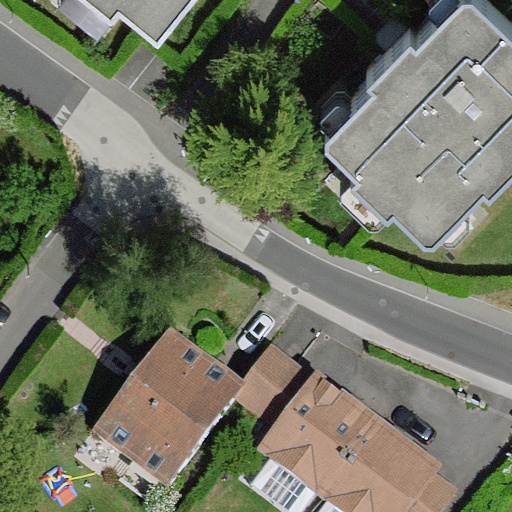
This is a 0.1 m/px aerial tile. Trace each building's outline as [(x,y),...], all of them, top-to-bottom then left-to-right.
[(127,0),(160,26),(181,0),(127,0)] [(511,18),(504,10),(493,0),(447,0),(419,30),(412,25),(399,38),(390,47),(369,69),(374,75),(324,127),(359,162),(353,168),(390,204),(396,198),(432,232),(486,177),(492,183),(511,163),(511,18)] [(511,0),(493,0),(504,10),(511,0)] [(172,341),(99,437),(171,488),(237,401),(243,394),(172,341)] [(243,394),(237,401),(260,418),(295,370),(273,353),(243,394)] [(282,434),(319,386),(295,370),(260,418),(282,434)] [(378,431),(319,386),(282,434),(267,455),(327,500),(378,431)] [(437,474),(378,431),(327,500),(342,511),(408,511),(434,478),(437,474)] [(442,511),(455,495),(434,478),(408,511),(442,511)] [(342,511),(327,500),(317,511),(342,511)]
